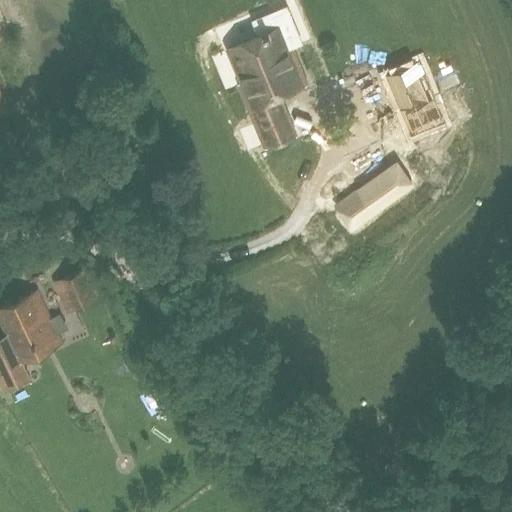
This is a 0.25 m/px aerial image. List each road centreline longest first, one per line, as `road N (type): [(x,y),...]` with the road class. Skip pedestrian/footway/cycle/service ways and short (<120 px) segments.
road 1 (unclassified): [(0,244),(58,231),(102,253),(349,511)]
road 2 (unclassified): [(452,511),(511,344)]
